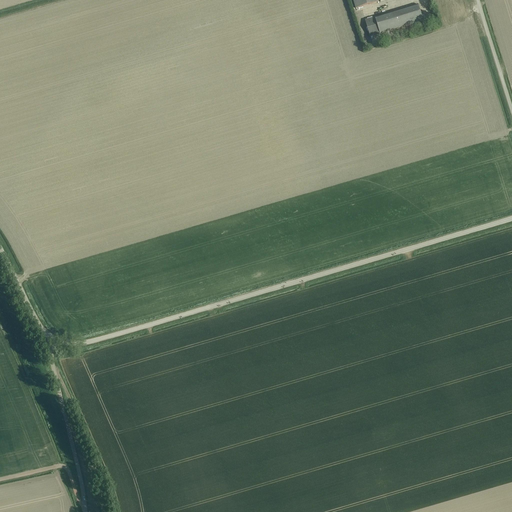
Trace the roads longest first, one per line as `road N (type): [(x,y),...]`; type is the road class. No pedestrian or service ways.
road 1 (unclassified): [(52,343),(511,218)]
road 2 (track): [(114,511),(52,343)]
road 3 (unclassified): [(52,343),(85,511)]
